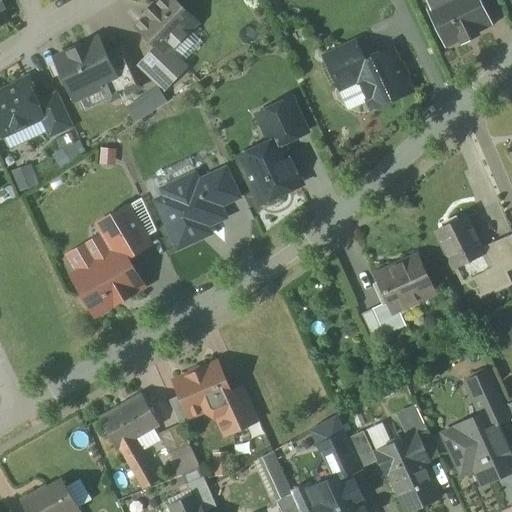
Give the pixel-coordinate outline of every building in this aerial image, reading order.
[(171,0),(163,0),(157,7),(154,5),(153,6),(154,7),(146,15),(145,14),(144,15),(146,18),(137,28),(158,47),(166,55),(169,52),(196,23),(171,0)] [(456,0),(432,12),(431,13),(431,14),(432,14),(446,44),(446,45),(448,44),(460,38),(462,41),(462,42),(463,43),(464,42),(476,36),(477,36),(476,34),(475,31),(487,25),(489,25),(488,23),(476,0),(456,0)] [(98,40),(56,60),(74,100),(106,85),(117,80),(108,61),(98,40)] [(355,45),(325,59),(339,89),(359,80),(354,69),(364,64),(355,45)] [(166,55),(158,47),(140,66),(164,89),(185,67),(169,52),(166,55)] [(383,55),(377,53),(371,56),(369,62),(364,64),(354,69),(359,80),(361,85),(360,86),(367,100),(368,99),(373,110),(411,93),(391,52),(383,55)] [(138,86),(123,54),(108,61),(117,80),(106,85),(112,98),(138,86)] [(19,86),(0,95),(0,130),(3,136),(42,118),(43,118),(37,104),(33,95),(35,94),(36,92),(31,81),(28,80),(20,84),(19,86)] [(56,95),(37,104),(43,118),(42,118),(51,137),(71,127),(70,125),(72,124),(59,96),(57,97),(56,95)] [(292,100),(258,116),(271,144),(280,140),(282,145),(307,133),(292,100)] [(282,145),(280,140),(271,144),(240,159),(261,204),(301,186),(296,176),(293,175),(289,165),(290,162),(282,145)] [(226,169),(207,178),(208,180),(206,180),(211,190),(232,180),(226,169)] [(194,177),(175,186),(178,193),(157,203),(178,248),(201,238),(200,234),(207,231),(205,227),(224,218),(211,190),(206,180),(198,184),(194,177)] [(128,207),(97,223),(102,233),(112,248),(130,256),(150,245),(128,207)] [(466,218),(435,233),(453,270),(468,263),(485,255),(481,249),(466,218)] [(102,233),(65,255),(83,296),(82,301),(87,310),(92,311),(95,316),(146,288),(130,256),(112,248),(102,233)] [(511,235),(493,244),(505,274),(507,273),(511,270),(511,235)] [(493,244),(481,249),(485,255),(468,263),(482,297),(511,284),(507,273),(505,274),(493,244)] [(391,268),(375,276),(387,303),(392,314),(399,311),(397,307),(417,298),(419,303),(436,295),(418,256),(417,257),(417,258),(392,270),(391,268)] [(392,314),(387,303),(372,310),(384,336),(406,326),(399,311),(392,314)] [(217,363),(174,382),(181,397),(190,418),(191,417),(205,411),(233,399),(231,395),(217,363)] [(491,372),(466,384),(481,418),(487,416),(478,398),(498,388),(491,372)] [(233,399),(205,411),(206,413),(215,418),(218,417),(226,436),(259,421),(244,388),(231,395),(233,399)] [(498,388),(478,398),(487,416),(493,413),(498,424),(511,418),(511,420),(511,419),(506,406),(498,388)] [(181,397),(170,402),(180,425),(181,425),(183,429),(194,425),(191,417),(190,418),(181,397)] [(140,398),(102,420),(119,449),(120,449),(134,441),(157,428),(140,398)] [(481,418),(457,430),(465,448),(452,454),(462,475),(474,469),(481,484),(511,470),(511,454),(498,424),(493,413),(487,416),(481,418)] [(337,416),(313,430),(321,448),(327,445),(326,443),(346,434),(337,416)] [(180,425),(159,435),(168,456),(190,447),(180,425)] [(439,457),(428,432),(417,437),(429,462),(439,457)] [(363,433),(348,439),(362,469),(376,462),(363,433)] [(346,434),(326,443),(327,445),(340,473),(345,470),(346,475),(348,474),(349,476),(362,470),(346,434)] [(429,462),(417,437),(377,455),(386,474),(389,473),(421,458),(423,464),(429,462)] [(134,441),(120,449),(144,490),(158,482),(134,441)] [(421,458),(389,473),(399,496),(405,493),(413,511),(439,500),(423,464),(421,458)] [(346,475),(309,492),(318,511),(365,511),(349,476),(348,474),(346,475)] [(206,511),(216,508),(203,478),(186,485),(192,499),(195,497),(200,511),(206,511)] [(62,481),(38,495),(37,493),(21,502),(26,511),(78,511),(79,511),(62,481)] [(299,511),(292,495),(277,502),(281,511),(299,511)] [(172,511),(200,511),(195,497),(192,499),(171,508),(172,511)]
